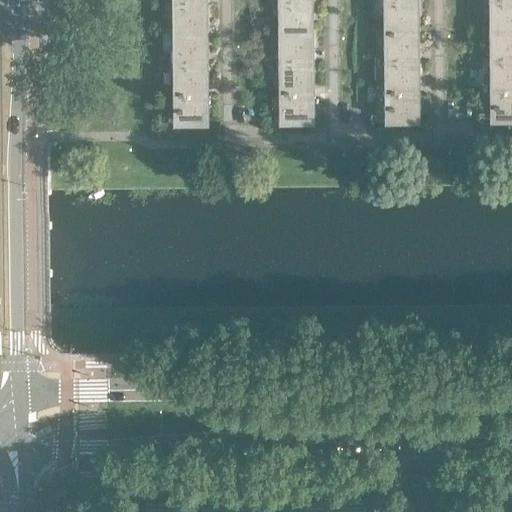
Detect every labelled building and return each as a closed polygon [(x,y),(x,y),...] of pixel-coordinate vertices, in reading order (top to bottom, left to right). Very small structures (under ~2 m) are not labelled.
[(208,29),(207,0),(174,0),(174,29),(208,29)] [(314,28),(313,0),(279,0),(280,28),(314,28)] [(419,26),(419,0),(385,0),(385,27),(419,26)] [(511,25),(511,0),(490,0),(491,26),(511,25)] [(511,84),(511,25),(491,26),(492,85),(511,84)] [(420,85),(420,50),(419,26),(385,27),(386,86),(420,85)] [(314,87),(314,53),(314,28),(280,28),(281,87),(314,87)] [(209,88),(208,54),(208,29),(174,29),(175,88),(209,88)] [(511,115),(511,84),(492,85),(492,116),(511,115)] [(420,117),(420,93),(420,85),(386,86),(386,117),(420,117)] [(314,118),(314,95),(314,87),(281,87),(281,118),(314,118)] [(209,119),(209,97),(209,88),(175,88),(175,120),(209,119)] [(366,511),(366,504),(211,506),(211,492),(193,492),(192,491),(178,491),(179,506),(147,507),(146,511),(366,511)]
